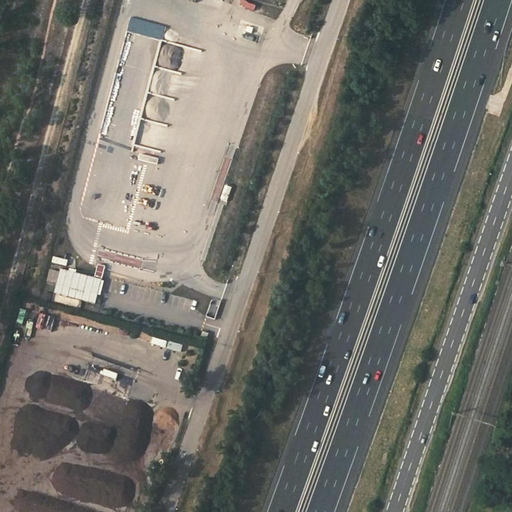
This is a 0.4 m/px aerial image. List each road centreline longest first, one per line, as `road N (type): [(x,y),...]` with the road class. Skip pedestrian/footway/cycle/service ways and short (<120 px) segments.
road 1 (motorway): [(459,0),(280,511)]
road 2 (motorway): [(320,511),(498,0)]
road 3 (unclassified): [(340,0),(165,511)]
road 4 (secondary): [(395,511),(511,171)]
road 5 (track): [(0,317),(84,0)]
